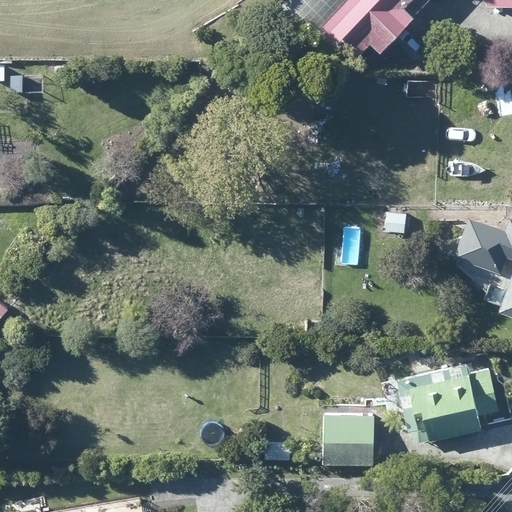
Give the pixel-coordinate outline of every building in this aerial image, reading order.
[(405,0),(281,0),(268,14),(301,14),(347,57),(349,59),(368,38),(378,48),(398,27),(413,11),(403,2),(405,0)] [(54,64),(54,76),(69,75),(68,63),(54,64)] [(23,89),(23,76),(23,74),(8,73),(8,89),(23,89)] [(503,76),(482,76),(482,93),(503,93),(503,76)] [(511,163),(491,163),(489,195),(511,196),(511,163)] [(511,213),(508,212),(494,249),(500,252),(511,256),(511,265),(498,302),(497,307),(511,313),(511,213)] [(468,370),(465,363),(465,361),(395,376),(396,378),(394,378),(389,379),(380,381),(383,396),(386,410),(401,407),(405,426),(417,438),(480,425),(477,413),(484,411),(498,408),(488,366),(468,370)] [(323,459),(373,460),(374,412),(324,411),(323,455),(323,459)] [(289,440),(264,440),(264,457),(289,457),(289,440)]
